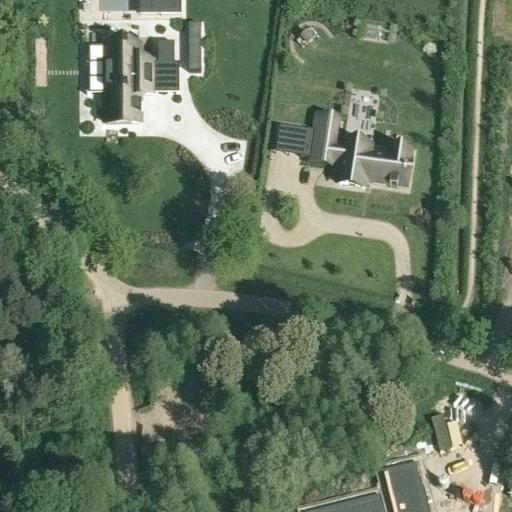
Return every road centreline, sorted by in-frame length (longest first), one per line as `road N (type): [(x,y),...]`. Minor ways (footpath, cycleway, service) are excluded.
road 1 (unclassified): [(113,298),(297,311),(511,372)]
road 2 (residential): [(113,298),(131,511)]
road 3 (residential): [(0,183),(87,259),(113,298)]
